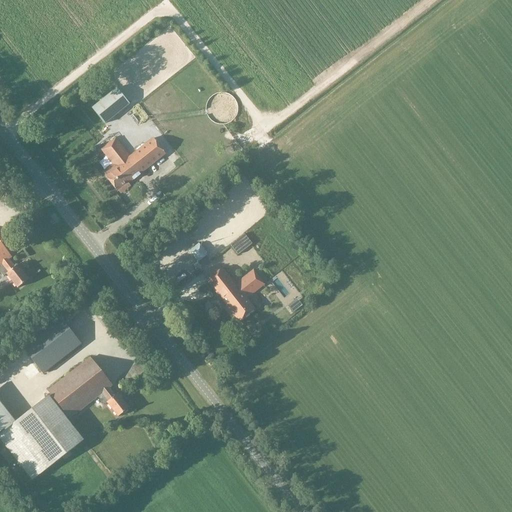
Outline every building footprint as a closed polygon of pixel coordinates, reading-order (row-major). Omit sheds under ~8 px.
[(116,88),(91,108),(104,125),(129,105),(116,88)] [(237,98),(236,96),(234,95),(233,94),(232,93),(231,92),(230,91),(229,91),(227,90),(226,90),(225,90),(223,90),(222,90),(221,90),(219,90),(217,91),(215,91),(214,92),(213,93),(212,93),(211,95),(210,95),(209,96),(209,97),(208,98),(207,100),(207,101),(207,103),(206,105),(206,106),(206,107),(206,108),(207,110),(207,111),(208,113),(209,114),(211,117),(212,118),(213,119),(215,120),(216,121),(218,122),(219,122),(221,123),(223,123),(225,123),(227,123),(229,122),(231,121),(232,120),(234,119),(235,118),(237,116),(238,115),(238,114),(239,112),(239,111),(239,109),(239,107),(239,106),(239,105),(239,104),(239,103),(238,101),(238,100),(237,98)] [(175,145),(184,140),(170,114),(161,118),(175,145)] [(189,128),(182,132),(185,137),(192,134),(189,128)] [(103,172),(105,175),(104,176),(117,192),(165,154),(152,138),(129,157),(115,139),(101,150),(112,164),(103,172)] [(6,275),(17,288),(27,280),(16,266),(14,267),(8,259),(11,258),(0,243),(0,273),(3,277),(6,275)] [(196,262),(207,254),(199,245),(189,253),(196,262)] [(179,277),(189,271),(186,266),(191,263),(183,252),(169,261),(179,277)] [(194,273),(200,269),(196,264),(191,267),(194,273)] [(246,299),(264,285),(253,271),(235,285),(223,269),(207,281),(239,322),(255,310),(246,299)] [(21,344),(43,373),(79,345),(57,316),(21,344)] [(109,388),(111,386),(89,358),(47,390),(51,395),(48,397),(48,396),(0,433),(0,440),(30,479),(61,455),(65,460),(72,455),(68,450),(81,440),(65,418),(67,416),(69,419),(97,397),(103,405),(107,403),(118,417),(128,409),(117,394),(115,396),(109,388)]
